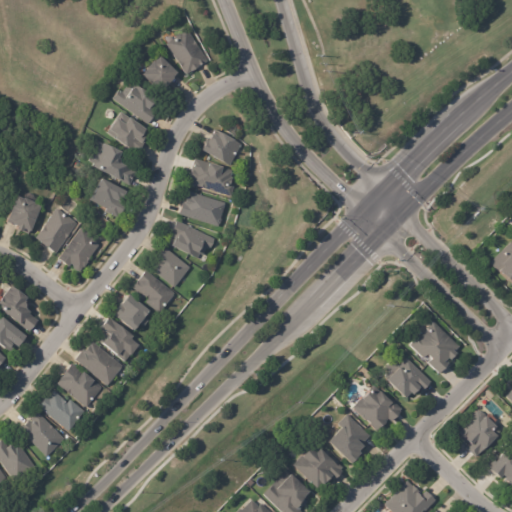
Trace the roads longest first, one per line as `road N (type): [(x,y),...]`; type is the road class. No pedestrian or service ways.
road 1 (tertiary): [(511,73),(378,188),(227,360),(70,511)]
road 2 (tertiary): [(102,511),(375,231),(511,112)]
road 3 (residential): [(211,0),(269,129),(502,355)]
road 4 (residential): [(237,68),(180,127),(143,222),(0,415)]
road 5 (residential): [(511,323),(335,148),(312,105),(282,0)]
road 6 (residential): [(349,511),(511,344)]
